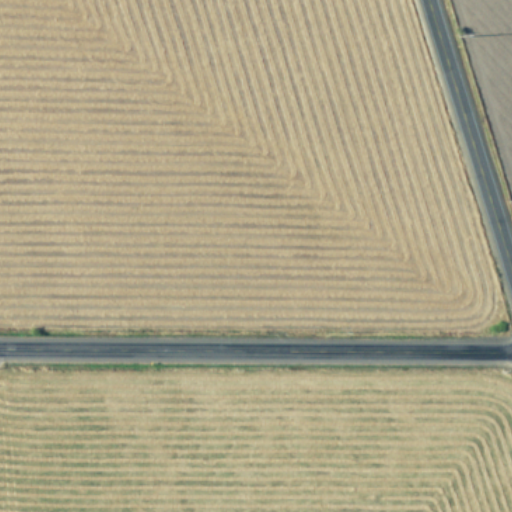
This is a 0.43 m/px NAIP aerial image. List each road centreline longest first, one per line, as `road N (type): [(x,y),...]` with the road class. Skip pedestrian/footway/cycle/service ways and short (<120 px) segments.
road 1 (tertiary): [(0,354),(511,357)]
road 2 (tertiary): [(511,280),(425,0)]
